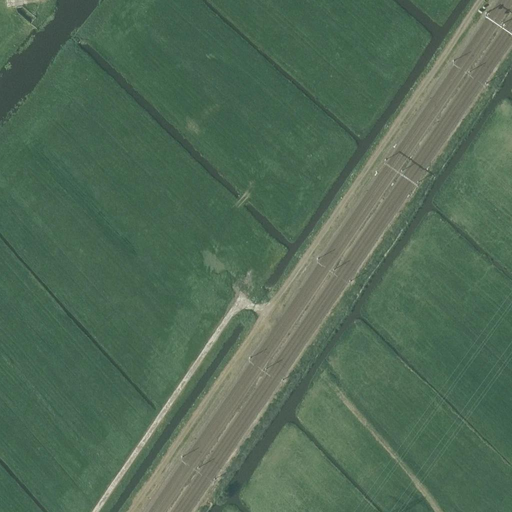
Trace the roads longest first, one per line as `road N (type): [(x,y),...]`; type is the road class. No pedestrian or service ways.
road 1 (track): [(481,0),(264,312),(240,301),(95,511)]
road 2 (track): [(264,312),(131,511)]
road 3 (track): [(437,511),(325,380)]
